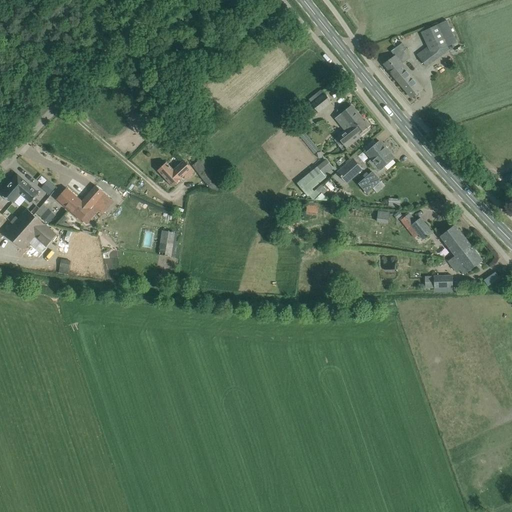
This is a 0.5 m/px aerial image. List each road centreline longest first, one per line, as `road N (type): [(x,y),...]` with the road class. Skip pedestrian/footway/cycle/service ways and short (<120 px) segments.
road 1 (secondary): [(511,242),(423,150),(306,0)]
road 2 (unclassified): [(0,171),(157,0)]
